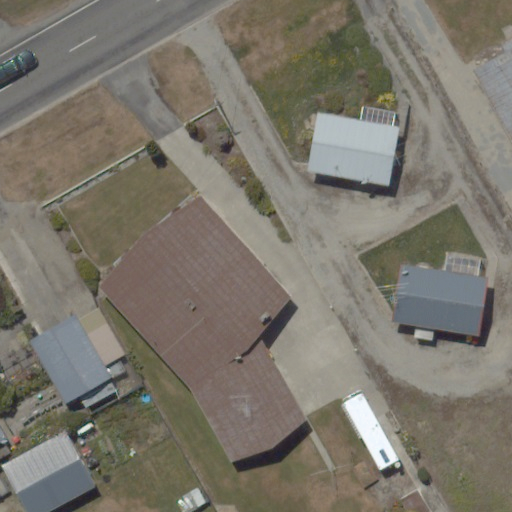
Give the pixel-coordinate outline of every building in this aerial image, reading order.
[(511,57),(471,79),(511,159),(511,57)] [(403,130),(321,118),(311,183),(393,195),(403,130)] [(233,473),(264,471),(316,437),(261,340),(298,307),(205,203),(98,299),(191,403),(233,473)] [(484,275),(398,269),(393,337),(479,343),(484,275)] [(81,331),(34,358),(72,424),(119,398),(81,331)] [(0,470),(12,464),(0,440),(0,470)] [(67,447),(7,478),(24,511),(73,511),(96,500),(67,447)]
